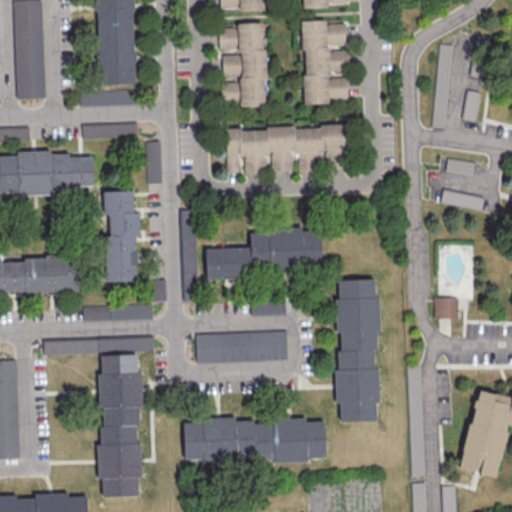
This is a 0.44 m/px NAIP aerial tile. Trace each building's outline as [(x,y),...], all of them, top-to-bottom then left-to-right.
[(11,0),(39,0),(43,95),(15,97),(11,0)] [(97,31),(130,30),(129,4),(128,0),(94,0),(95,6),(97,31)] [(218,0),(218,9),(262,9),(261,0),(218,0)] [(303,103),(327,102),(327,98),(346,97),(345,75),(330,76),(329,69),(345,69),(343,22),(324,23),(324,19),(300,20),(303,103)] [(263,104),(262,21),(234,22),(234,27),(217,27),(217,51),(220,51),(221,78),(219,78),(219,104),(263,104)] [(97,31),(98,59),(99,83),(133,82),(131,57),(130,30),(97,31)] [(431,126),(444,127),(450,43),(437,42),(431,126)] [(79,105),(136,103),(136,87),(78,90),(79,105)] [(480,91),(466,89),(460,118),(474,120),(480,91)] [(81,122),(135,120),(135,136),(81,138),(81,122)] [(0,125),(27,124),(28,141),(0,142),(0,125)] [(223,128),(225,171),(238,171),(237,155),(243,155),(243,174),(265,173),(264,153),(269,153),(270,170),(291,169),(290,153),(296,153),(296,173),(317,172),(316,154),(343,153),(342,124),(223,128)] [(144,140),(146,182),(160,182),(159,140),(144,140)] [(0,155),(16,155),(16,151),(33,150),(50,150),(50,153),(68,152),(68,156),(69,185),(69,189),(52,190),(52,194),(35,195),(18,195),(17,192),(0,192),(0,155)] [(79,156),(87,156),(91,155),(92,184),(80,185),(79,156)] [(79,156),(80,185),(69,185),(68,156),(71,156),(79,156)] [(471,174),(473,161),(446,157),(444,170),(471,174)] [(131,200),(102,201),(102,189),(131,188),(131,192),(131,200)] [(482,194),(441,190),(439,203),(481,207),(482,194)] [(131,200),(131,208),(131,212),(108,212),(102,212),(102,201),(131,200)] [(197,298),(192,209),(178,209),(183,299),(197,298)] [(137,223),(108,224),(108,212),(131,212),(137,211),(137,215),(137,223)] [(137,223),(137,231),(137,234),(133,235),(109,235),(108,224),(137,223)] [(249,232),(267,231),(267,228),(284,227),(301,226),(301,230),(319,229),(320,266),(303,266),(303,270),(286,271),(269,272),(269,268),(250,269),(249,246),(249,232)] [(133,246),(105,247),(104,235),(109,235),(133,235),(133,238),(133,246)] [(133,246),(133,254),(134,258),(105,258),(105,247),(133,246)] [(239,275),(238,247),(249,246),(250,269),(251,275),(247,275),(239,275)] [(216,276),(215,248),(226,247),(228,276),(224,276),(216,276)] [(239,275),(231,276),(228,276),(226,247),(238,247),(239,275)] [(216,276),(208,277),(204,277),(203,248),(215,248),(216,276)] [(76,255),(77,289),(51,290),(25,291),(25,289),(24,260),(24,257),(49,256),(76,255)] [(134,269),(105,270),(105,258),(134,258),(134,261),(134,269)] [(14,289),(13,261),(24,260),(25,289),(22,289),(14,289)] [(14,289),(6,290),(2,290),(1,261),(13,261),(14,289)] [(134,269),(134,277),(134,281),(105,282),(105,270),(134,269)] [(164,278),(151,279),(151,300),(165,300),(164,278)] [(376,349),(376,330),(379,330),(378,313),(378,297),(375,297),(374,279),(337,280),(338,298),(334,298),(334,315),(335,332),(339,332),(339,350),(373,349),(376,349)] [(434,298),(456,298),(457,318),(434,319),(434,298)] [(284,299),(249,300),(249,315),(284,313),(284,299)] [(150,302),(81,305),(81,319),(150,317),(150,302)] [(195,362),(194,345),(194,333),(284,329),(286,358),(195,362)] [(150,335),(42,341),(42,355),(151,350),(150,335)] [(375,418),(375,400),(378,400),(377,383),(377,366),(374,367),(373,349),(339,350),(336,350),(337,367),(333,368),(333,385),(334,402),(338,402),(338,420),(375,418)] [(138,424),(138,405),(141,405),(141,389),(140,372),(137,372),(136,354),(99,355),(100,373),(96,373),(96,390),(97,407),(101,407),(101,425),(135,424),(138,424)] [(19,457),(0,457),(0,359),(15,358),(19,457)] [(406,364),(410,475),(421,475),(417,364),(406,364)] [(184,458),(202,458),(202,461),(219,460),(236,460),(236,457),(253,456),(252,422),(252,419),(235,420),(234,416),(217,416),(200,417),(200,421),(182,421),(184,458)] [(254,459),(272,459),(272,462),(289,461),(306,461),(305,458),(323,457),(322,420),(304,421),(304,417),(287,417),(270,418),(270,422),(252,422),(253,456),(254,459)] [(137,494),(137,475),(140,475),(140,458),(139,442),(136,442),(135,424),(101,425),(98,425),(99,443),(95,443),(95,460),(96,477),(100,477),(100,495),(137,494)] [(439,511),(454,511),(454,484),(439,485),(439,511)] [(85,511),(85,495),(68,496),(67,491),(50,492),(33,493),(33,496),(15,497),(15,511),(85,511)] [(0,511),(15,511),(15,497),(15,494),(0,494),(0,511)]
